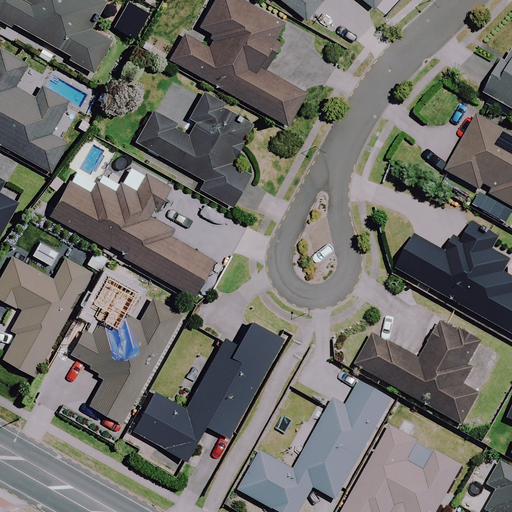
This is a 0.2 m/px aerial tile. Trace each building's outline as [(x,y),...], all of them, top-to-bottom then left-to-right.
[(106,0),(0,0),(0,21),(72,56),(69,62),(95,74),(110,42),(91,32),(106,0)] [(286,28),(236,0),(214,0),(192,39),(184,35),(170,60),(287,126),(305,94),(262,70),(286,28)] [(381,0),(277,0),(309,22),(323,0),(359,0),(374,10),(381,0)] [(27,67),(0,51),(0,144),(50,173),(66,145),(50,136),(68,103),(42,88),(35,100),(15,88),(27,67)] [(511,60),(508,67),(502,64),(485,94),(511,109),(511,60)] [(253,125),(204,96),(189,121),(196,126),(191,135),(156,114),(138,144),(205,183),(200,190),(231,208),(251,174),(231,163),(253,125)] [(511,137),(477,118),(446,172),(511,208),(511,137)] [(170,189),(131,167),(115,194),(95,183),(89,194),(70,183),(50,218),(104,249),(105,246),(124,256),(122,259),(192,299),(213,262),(171,238),(174,232),(152,219),(170,189)] [(0,238),(19,206),(0,195),(0,191),(4,184),(0,181),(0,238)] [(499,242),(472,226),(462,243),(455,239),(445,256),(415,238),(396,270),(511,338),(511,280),(503,275),(510,263),(492,252),(499,242)] [(58,253),(39,242),(31,257),(50,267),(58,253)] [(91,272),(65,258),(53,281),(11,258),(0,277),(0,299),(22,312),(10,333),(16,336),(3,360),(34,376),(91,272)] [(93,314),(69,357),(106,377),(90,406),(123,424),(182,317),(153,301),(140,324),(114,310),(108,322),(93,314)] [(283,341),(252,323),(238,348),(225,341),(186,410),(155,393),(133,434),(184,462),(204,428),(227,441),(283,341)] [(371,336),(353,368),(462,427),(478,396),(462,387),(471,370),(468,369),(481,345),(441,323),(420,362),(371,336)] [(391,402),(359,384),(345,408),(334,402),(295,470),(262,452),(239,492),(274,511),(299,511),(313,488),(335,501),(391,402)] [(418,442),(389,427),(343,511),(436,511),(461,467),(435,453),(424,474),(406,464),(418,442)] [(511,511),(511,469),(501,464),(487,488),(497,493),(486,511),(511,511)]
